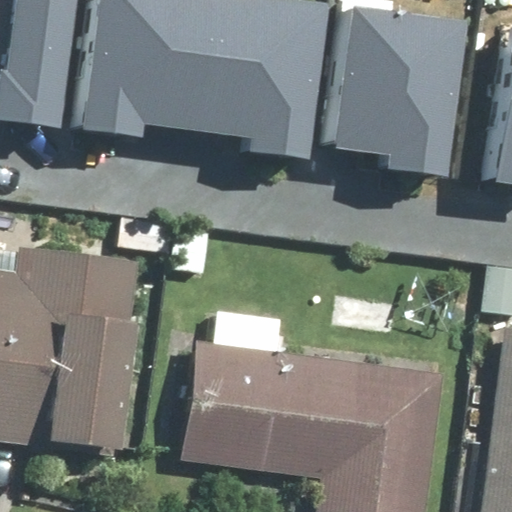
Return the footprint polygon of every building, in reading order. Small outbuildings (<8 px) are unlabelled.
[(0,0),(0,109),(41,116),(58,0),(0,0)] [(86,0),(68,118),(126,127),(127,117),(184,126),(204,0),(86,0)] [(240,144),(297,153),(321,5),(288,0),(204,0),(184,126),(241,133),(240,144)] [(377,161),(435,170),(458,22),(398,13),(400,0),(344,0),(322,143),(379,151),(377,161)] [(511,28),(497,26),(475,176),(511,181),(511,28)] [(207,273),(209,227),(170,225),(168,272),(207,273)] [(146,253),(18,243),(0,241),(0,448),(141,459),(151,323),(141,322),(146,253)] [(511,271),(492,271),(490,319),(511,320),(511,271)] [(433,511),(448,372),(256,351),(258,331),(212,326),(210,346),(199,345),(186,463),(330,478),(326,511),(433,511)] [(511,511),(511,328),(505,328),(485,511),(511,511)]
